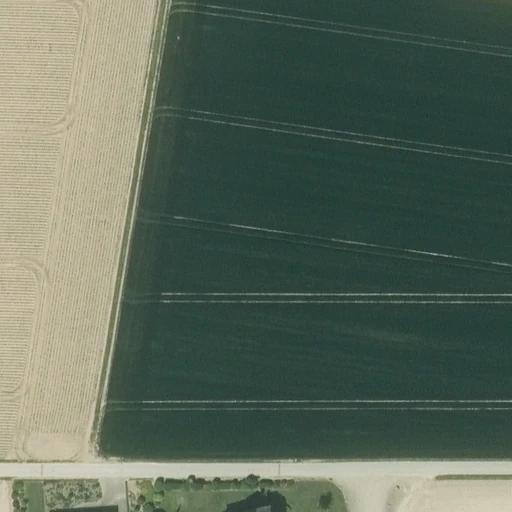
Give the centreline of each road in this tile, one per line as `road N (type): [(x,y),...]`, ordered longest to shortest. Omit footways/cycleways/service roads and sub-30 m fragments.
road 1 (unclassified): [(511,471),(0,471)]
road 2 (track): [(163,0),(85,473)]
